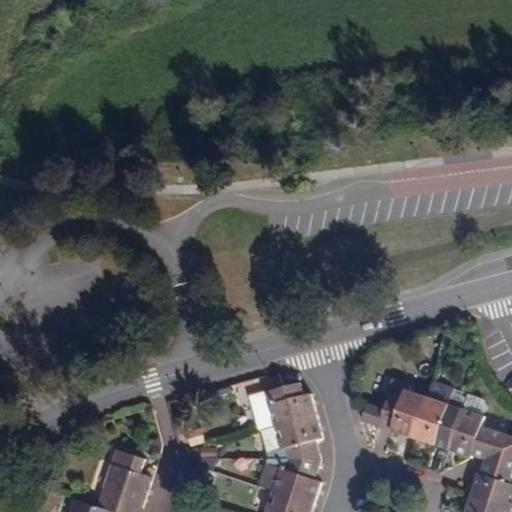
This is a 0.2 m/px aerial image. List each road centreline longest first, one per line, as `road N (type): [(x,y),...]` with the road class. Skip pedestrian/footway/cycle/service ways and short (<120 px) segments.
road 1 (residential): [(312,338),(90,401),(13,436),(0,451)]
road 2 (residential): [(511,285),(312,338)]
road 3 (residential): [(312,338),(344,466),(329,511)]
